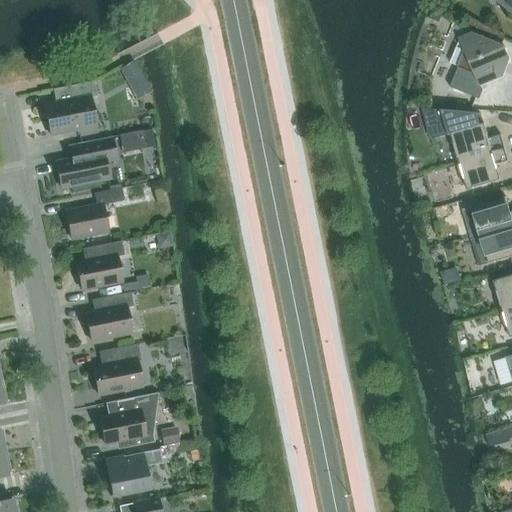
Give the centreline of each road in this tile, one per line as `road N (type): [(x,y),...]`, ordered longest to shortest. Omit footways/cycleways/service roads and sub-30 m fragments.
road 1 (secondary): [(335,511),(232,0)]
road 2 (residential): [(67,511),(14,181)]
